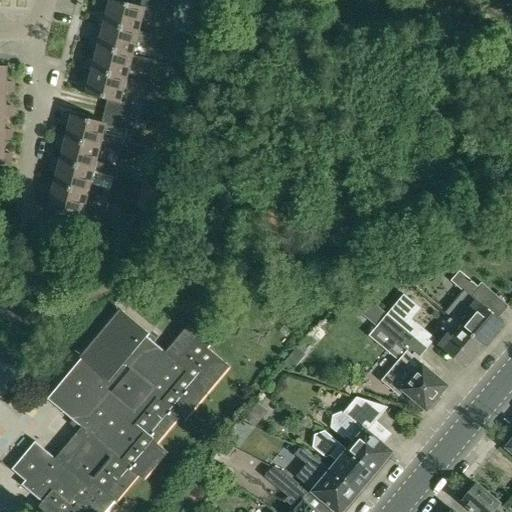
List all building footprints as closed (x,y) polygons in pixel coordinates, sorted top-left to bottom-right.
[(97,23),(104,25),(139,34),(139,33),(143,20),(162,25),(168,2),(158,0),(142,0),(140,8),(110,0),(106,15),(101,13),(100,18),(98,18),(97,23)] [(133,57),(133,56),(137,43),(156,48),(159,38),(139,33),(139,34),(104,25),(101,38),(95,36),(94,41),(92,41),(91,46),(98,48),(133,57)] [(85,70),(92,72),(127,80),(127,79),(131,66),(150,71),(153,61),(133,56),(133,57),(98,48),(95,61),(89,60),(88,65),(86,64),(85,70)] [(0,93),(7,93),(14,94),(15,88),(13,88),(13,83),(7,83),(8,68),(0,67),(0,93)] [(108,101),(105,112),(129,118),(133,106),(121,103),(125,89),(144,94),(147,84),(127,79),(127,80),(92,72),(89,84),(83,83),(82,88),(80,88),(79,93),(86,95),(108,101)] [(7,107),(7,93),(0,93),(0,117),(6,117),(14,117),(14,112),(12,112),(12,107),(7,107)] [(69,126),(66,139),(101,148),(100,149),(120,154),(123,144),(103,139),(106,126),(126,131),(129,118),(105,112),(102,124),(72,116),(64,114),(63,120),(65,120),(64,125),(69,126)] [(6,131),(6,117),(0,117),(0,141),(5,141),(13,142),(13,136),(11,136),(11,131),(6,131)] [(63,150),(60,163),(95,172),(94,172),(114,177),(117,167),(97,162),(100,149),(101,148),(66,139),(59,137),(57,143),(59,143),(58,148),(63,150)] [(0,165),(5,166),(5,165),(12,165),(12,160),(10,160),(10,155),(5,155),(5,141),(0,141),(0,165)] [(52,171),(57,173),(54,186),(89,195),(88,196),(108,201),(111,191),(91,186),(94,172),(95,172),(60,163),(53,161),(51,166),(53,166),(52,171)] [(155,179),(153,187),(161,189),(163,181),(155,179)] [(85,209),(88,196),(89,195),(54,186),(47,184),(45,189),(47,190),(46,195),(51,196),(47,211),(78,218),(75,230),(99,236),(105,214),(85,209)] [(142,184),(136,208),(154,213),(161,189),(153,187),(142,184)] [(482,283),(478,287),(460,272),(451,282),(463,293),(446,314),(451,318),(484,347),(503,325),(504,324),(484,308),(495,295),(482,283)] [(353,298),(351,303),(363,308),(367,298),(359,291),(353,298)] [(425,350),(434,341),(408,319),(416,308),(402,296),(386,316),(425,350)] [(188,324),(164,352),(147,337),(150,334),(120,309),(79,358),(80,360),(47,400),(73,422),(77,417),(85,423),(55,460),(34,443),(11,471),(25,482),(22,485),(42,502),(34,511),(107,511),(116,502),(117,503),(139,476),(144,480),(167,452),(156,443),(178,416),(184,421),(230,365),(208,347),(211,343),(188,324)] [(418,359),(425,350),(386,316),(375,327),(406,353),(381,382),(399,397),(403,391),(426,411),(429,407),(432,410),(440,400),(437,398),(446,387),(430,374),(432,371),(418,359)] [(472,361),(484,347),(451,318),(440,330),(444,334),(436,344),(466,369),(472,361)] [(355,443),(347,452),(373,475),(375,472),(378,474),(384,467),(382,465),(391,453),(366,433),(387,408),(357,398),(344,413),(343,412),(333,416),(332,427),(343,436),(349,435),(351,439),(355,443)] [(252,411),(245,420),(254,428),(262,419),(252,411)] [(336,466),(330,472),(356,495),(358,493),(360,495),(368,486),(365,484),(373,475),(347,452),(332,441),(330,438),(325,434),(315,438),(313,448),(324,457),(328,456),(329,460),(336,466)] [(296,447),(290,454),(305,468),(297,477),(311,490),(310,491),(313,493),(328,507),(334,511),(345,511),(350,507),(348,505),(356,495),(330,472),(313,458),(305,451),(296,447)] [(323,511),(328,507),(313,493),(288,473),(273,468),(264,477),(288,498),(285,502),(296,511),(323,511)] [(465,493),(459,500),(461,501),(461,502),(472,511),(508,511),(475,485),(467,494),(465,493)]
